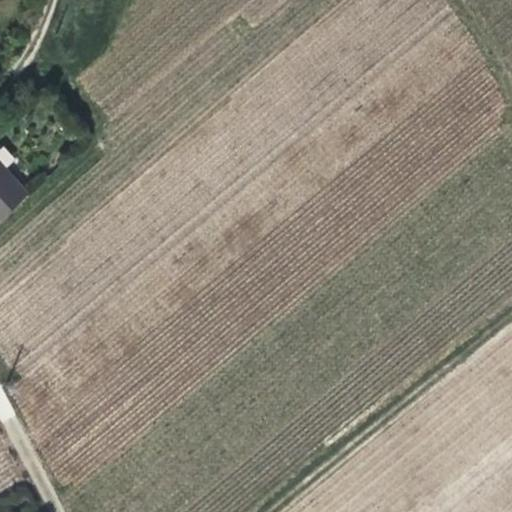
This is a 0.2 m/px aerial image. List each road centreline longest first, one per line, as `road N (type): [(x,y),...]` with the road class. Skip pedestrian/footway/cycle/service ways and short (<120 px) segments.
road 1 (track): [(256,511),(511,306)]
road 2 (track): [(60,511),(0,399)]
